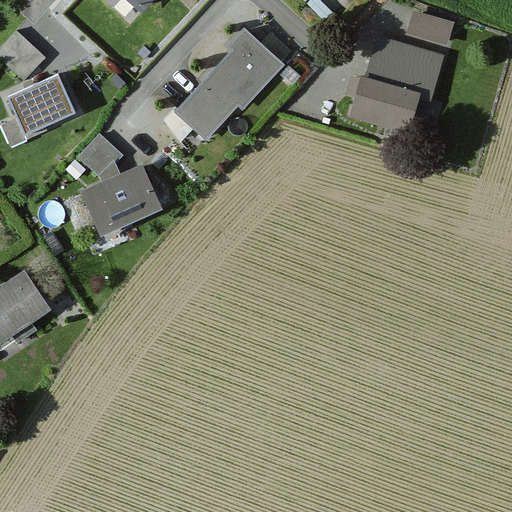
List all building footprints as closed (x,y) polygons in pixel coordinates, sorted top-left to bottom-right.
[(122,0),(141,16),(155,0),(122,0)] [(407,36),(448,46),(454,25),(412,14),(407,36)] [(0,45),(0,54),(21,77),(46,55),(20,27),(0,45)] [(286,68),(241,28),(224,47),(228,51),(173,113),(207,143),(240,106),(246,112),(286,68)] [(418,98),(431,102),(443,59),(376,40),(365,79),(359,77),(348,119),(408,135),(418,98)] [(8,100),(24,137),(75,115),(59,78),(8,100)] [(76,193),(95,237),(157,210),(138,166),(76,193)] [(0,285),(0,340),(46,309),(20,272),(0,285)]
